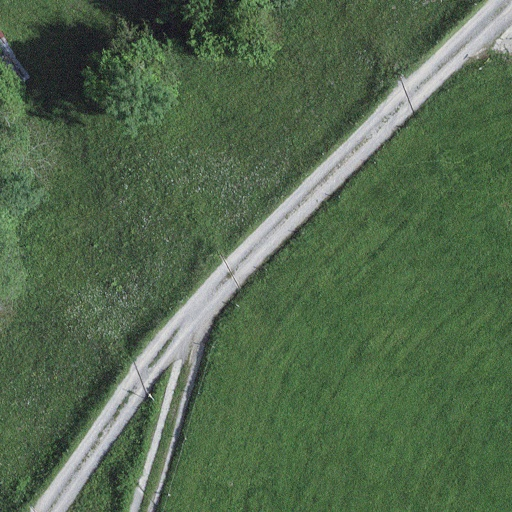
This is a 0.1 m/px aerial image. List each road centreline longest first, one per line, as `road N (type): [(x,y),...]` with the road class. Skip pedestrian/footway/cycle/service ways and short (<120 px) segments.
road 1 (track): [(43,511),(197,306),(506,0)]
road 2 (track): [(143,511),(197,306)]
